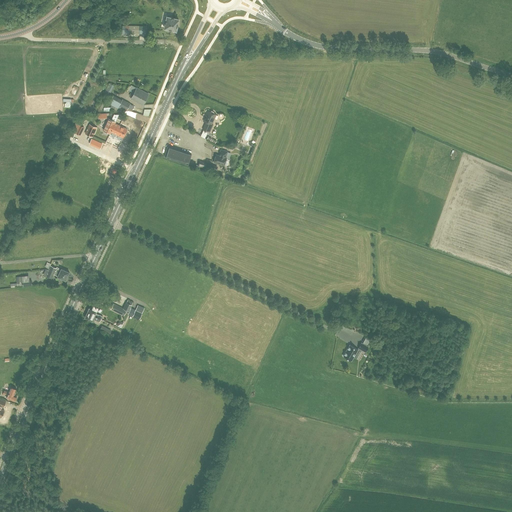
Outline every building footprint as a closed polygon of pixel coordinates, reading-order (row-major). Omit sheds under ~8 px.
[(176,31),(177,30),(178,30),(178,27),(178,26),(179,20),(167,17),(165,29),(176,31)] [(140,34),(140,26),(129,25),(128,33),(140,34)] [(100,112),(114,86),(109,83),(95,109),(100,112)] [(137,88),(131,98),(143,105),(148,94),(137,88)] [(117,108),(119,106),(127,110),(130,103),(122,99),(122,100),(113,95),(109,104),(117,108)] [(206,122),(203,129),(204,130),(208,131),(210,132),(214,134),(217,128),(216,126),(213,125),(212,124),(213,121),(214,121),(215,119),(214,118),(216,115),(214,114),(214,113),(214,112),(212,111),(211,111),(210,112),(207,111),(205,116),(206,117),(204,121),(206,122)] [(111,120),(109,119),(103,130),(110,133),(111,132),(115,123),(119,115),(115,115),(114,114),(111,120)] [(111,132),(123,138),(127,129),(126,128),(115,123),(111,132)] [(93,137),(97,127),(89,124),(85,133),(93,137)] [(188,164),(191,154),(167,146),(164,156),(188,164)] [(216,154),(214,162),(224,165),(224,164),(227,165),(229,159),(226,158),(225,157),(227,152),(221,150),(219,155),(216,154)] [(199,162),(197,166),(215,172),(217,167),(199,162)] [(56,268),(51,266),(50,269),(55,271),(55,270),(68,276),(69,272),(61,268),(60,270),(58,269),(59,268),(57,267),(56,268)] [(66,280),(68,276),(55,270),(55,271),(50,269),(47,276),(51,278),(53,274),(57,276),(66,280)] [(129,310),(132,304),(126,301),(123,307),(114,303),(111,309),(124,316),(127,309),(129,310)] [(89,308),(87,313),(101,319),(102,316),(95,313),(98,307),(93,306),(92,309),(89,308)] [(139,320),(141,313),(135,310),(132,317),(139,320)] [(87,313),(85,317),(85,318),(92,321),(93,319),(100,322),(101,319),(87,313)] [(358,348),(365,352),(368,347),(361,343),(358,348)] [(354,356),(356,353),(358,349),(350,345),(343,356),(351,361),(354,356)] [(15,394),(17,389),(11,387),(9,392),(3,390),(2,393),(7,395),(6,398),(15,401),(17,395),(15,394)]
